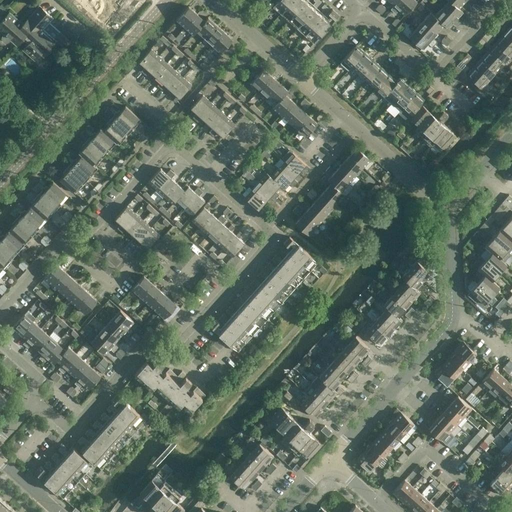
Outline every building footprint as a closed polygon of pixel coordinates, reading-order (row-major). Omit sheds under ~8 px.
[(81,0),(100,18),(117,0),(81,0)] [(278,0),(272,7),(313,43),(339,15),(332,9),(328,13),(331,16),(327,20),(323,16),(329,9),(324,4),(321,7),(323,9),(319,13),(315,9),(321,2),(319,0),(313,0),(315,2),(311,6),(307,2),(308,0),(278,0)] [(388,0),(394,5),(390,9),(393,11),(402,0),(388,0)] [(415,0),(402,0),(393,11),(395,13),(399,9),(405,15),(417,1),(415,0)] [(463,12),(449,0),(442,8),(459,23),(462,21),(458,17),(463,12)] [(466,0),(465,0),(449,0),(463,12),(465,9),(461,6),(466,0)] [(379,11),(383,6),(380,3),(375,8),(379,11)] [(0,30),(16,45),(23,38),(46,12),(39,6),(23,24),(9,12),(0,22),(0,30)] [(177,19),(185,27),(197,13),(189,6),(177,19)] [(459,23),(442,8),(435,16),(431,12),(448,28),(453,22),(457,26),(459,23)] [(23,38),(29,43),(23,49),(34,60),(40,53),(44,56),(57,41),(43,29),(52,18),(46,12),(23,38)] [(448,28),(431,12),(424,20),(437,32),(442,27),(446,30),(448,28)] [(197,13),(185,27),(193,34),(208,17),(205,20),(197,13)] [(208,17),(193,34),(196,31),(204,38),(216,24),(208,17)] [(424,20),(416,28),(434,44),(436,41),(432,38),(437,32),(424,20)] [(216,24),(204,38),(212,45),(224,31),(216,24)] [(511,27),(510,26),(503,34),(511,42),(511,27)] [(434,44),(416,28),(409,37),(422,48),(427,43),(432,46),(434,44)] [(224,31),(212,45),(220,52),(232,39),(224,31)] [(511,42),(503,34),(496,42),(510,55),(511,54),(511,53),(511,42)] [(381,50),(385,46),(381,42),(377,47),(381,50)] [(510,55),(496,42),(489,50),(503,63),(507,59),(509,59),(509,58),(509,56),(510,55)] [(306,44),(302,48),(305,52),(310,47),(306,44)] [(349,70),(352,67),(365,52),(356,45),(341,63),(349,70)] [(151,48),(139,62),(145,67),(141,71),(143,73),(159,56),(151,48)] [(503,63),(489,50),(481,58),(496,71),(497,70),(499,70),(499,69),(499,67),(503,63)] [(365,52),(352,67),(360,74),(373,60),(365,52)] [(159,56),(143,73),(146,75),(149,71),(155,76),(167,63),(159,56)] [(397,65),(401,60),(398,57),(393,61),(397,65)] [(496,71),(481,58),(474,66),(488,79),(492,75),(494,75),(495,74),(495,72),(496,71)] [(373,60),(360,74),(368,81),(381,67),(373,60)] [(167,63),(155,76),(161,81),(157,85),(160,87),(175,70),(167,63)] [(488,79),(474,66),(467,74),(481,87),(482,86),(484,86),(485,85),(485,83),(488,79)] [(381,67),(368,81),(376,88),(389,74),(381,67)] [(251,81),(260,89),(272,76),(263,68),(251,81)] [(175,70),(160,87),(162,90),(166,86),(171,91),(183,77),(175,70)] [(389,74),(376,88),(384,95),(400,78),(400,77),(396,81),(389,74)] [(272,76),(260,89),(268,96),(280,83),(272,76)] [(183,77),(171,91),(177,96),(173,100),(176,102),(191,85),(183,77)] [(391,103),(408,85),(400,78),(384,95),(383,96),(391,103)] [(280,83),(268,96),(275,103),(272,107),(273,107),(288,90),(280,83)] [(399,111),(416,92),(408,85),(391,103),(399,111)] [(291,86),(288,90),(273,107),(281,114),(292,101),(285,94),(287,92),(290,94),(294,89),(291,86)] [(408,118),(424,99),(416,92),(399,111),(408,118)] [(193,117),(195,119),(211,102),(202,95),(191,108),(196,113),(193,117)] [(253,96),(250,102),(258,106),(261,100),(253,96)] [(292,101),(281,114),(289,121),(300,108),(292,101)] [(211,102),(195,119),(198,122),(201,118),(207,123),(219,109),(211,102)] [(411,118),(419,125),(431,112),(423,105),(411,118)] [(119,145),(141,120),(125,106),(104,130),(103,130),(116,142),(119,145)] [(300,108),(289,121),(297,128),(308,115),(300,108)] [(219,109),(207,123),(212,128),(209,132),(211,134),(227,117),(219,109)] [(448,114),(443,109),(438,115),(443,119),(448,114)] [(447,126),(431,112),(419,125),(415,129),(432,144),(435,140),(447,126)] [(308,115),(297,128),(305,136),(317,123),(308,115)] [(227,117),(211,134),(214,136),(217,132),(223,137),(235,124),(227,117)] [(440,151),(455,134),(447,126),(435,140),(432,144),(440,151)] [(95,166),(116,142),(103,130),(104,130),(101,127),(78,152),(81,155),(82,154),(95,166)] [(136,147),(145,136),(142,133),(133,144),(136,147)] [(370,159),(357,147),(349,155),(363,167),(370,159)] [(269,150),(265,148),(260,153),(264,156),(269,150)] [(292,152),(285,161),(298,173),(303,167),(307,171),(310,168),(292,152)] [(81,155),(60,179),(76,193),(98,168),(95,166),(82,154),(81,155)] [(363,167),(349,155),(342,163),(356,175),(363,167)] [(114,171),(124,160),(121,158),(111,168),(114,171)] [(285,161),(278,169),(295,184),(297,182),(293,178),(298,173),(285,161)] [(356,175),(342,163),(335,171),(348,183),(356,175)] [(246,169),(249,172),(254,166),(251,164),(246,169)] [(160,168),(149,181),(157,189),(172,172),(170,169),(166,173),(160,168)] [(267,173),(284,189),(289,183),(293,187),(295,184),(278,169),(271,176),(267,173)] [(348,183),(335,171),(328,179),(329,180),(332,183),(345,194),(341,191),(348,183)] [(172,172),(157,189),(165,196),(177,183),(171,178),(175,174),(172,172)] [(267,173),(259,181),(277,197),(279,194),(275,190),(280,185),(284,189),(267,173)] [(47,220),(69,195),(53,181),(31,206),(47,220)] [(259,181),(252,189),(266,201),(270,195),(275,199),(277,197),(259,181)] [(89,192),(92,195),(102,185),(99,182),(89,192)] [(177,183),(165,196),(173,203),(177,199),(188,186),(186,184),(182,188),(177,183)] [(345,194),(332,183),(324,191),(338,202),(345,194)] [(188,186),(177,199),(185,206),(200,189),(197,187),(194,191),(188,186)] [(200,189),(185,206),(193,214),(205,201),(199,195),(202,191),(200,189)] [(252,189),(245,197),(262,213),(265,210),(260,207),(266,201),(252,189)] [(142,194),(153,203),(156,200),(145,191),(142,194)] [(338,202),(324,191),(317,199),(330,211),(338,202)] [(511,197),(509,194),(499,205),(503,209),(506,206),(511,209),(511,207),(511,197)] [(330,211),(317,199),(310,207),(323,219),(330,211)] [(207,202),(192,219),(200,227),(212,214),(206,209),(210,204),(207,202)] [(127,205),(115,219),(121,224),(117,228),(120,230),(135,213),(127,205)] [(161,205),(158,208),(164,214),(167,210),(161,205)] [(25,244),(47,220),(31,206),(9,230),(25,244)] [(225,215),(230,209),(227,207),(222,212),(225,215)] [(323,219),(310,207),(303,215),(316,227),(323,219)] [(67,221),(72,215),(67,210),(62,216),(67,221)] [(135,213),(120,230),(122,232),(126,228),(131,233),(143,220),(135,213)] [(212,214),(200,227),(208,234),(224,217),(221,215),(218,219),(212,214)] [(316,227),(303,215),(295,223),(309,235),(316,227)] [(491,215),(484,222),(488,226),(495,218),(491,215)] [(224,217),(208,234),(216,241),(232,224),(231,224),(228,228),(223,223),(226,219),(224,217)] [(143,220),(131,233),(137,238),(133,242),(136,245),(151,227),(143,220)] [(511,226),(507,221),(499,229),(511,240),(511,226)] [(232,224),(216,241),(224,248),(240,231),(239,231),(236,235),(231,230),(234,226),(232,224)] [(151,227),(136,245),(138,247),(142,243),(148,248),(160,235),(151,227)] [(511,240),(499,229),(492,237),(511,254),(511,252),(511,240)] [(0,265),(3,268),(25,244),(9,230),(0,239),(0,265)] [(240,231),(224,248),(233,256),(244,243),(239,237),(242,233),(240,231)] [(45,245),(51,239),(45,234),(40,240),(45,245)] [(220,323),(215,319),(209,325),(238,351),(318,262),(290,236),(283,243),(288,247),(291,244),(295,248),(291,253),(284,246),(279,251),(282,254),(284,252),(288,256),(284,261),(276,254),(271,259),(274,262),(276,260),(281,264),(277,269),(269,262),(264,267),(267,270),(269,268),(274,272),(269,277),(262,270),(257,276),(260,278),(262,276),(266,280),(262,285),(255,278),(250,284),(253,286),(255,284),(259,288),(250,298),(246,294),(248,292),(245,289),(240,295),(247,301),(243,306),(239,302),(241,300),(238,297),(233,303),(240,309),(236,314),(232,310),(233,308),(230,305),(226,311),(233,317),(229,322),(224,318),(226,316),(223,313),(218,319),(226,325),(222,330),(217,326),(220,323)] [(511,254),(492,237),(485,246),(492,252),(499,258),(504,262),(511,254)] [(492,252),(485,260),(499,272),(506,264),(504,262),(499,258),(492,252)] [(23,270),(29,264),(23,259),(18,265),(23,270)] [(410,267),(410,268),(424,281),(431,273),(417,260),(413,265),(411,265),(410,265),(410,267)] [(499,272),(485,260),(477,268),(485,274),(492,280),(499,272)] [(56,264),(44,277),(53,284),(64,271),(56,264)] [(402,277),(406,280),(416,289),(417,289),(424,281),(410,268),(409,270),(406,270),(406,272),(402,277)] [(64,271),(53,284),(61,291),(72,278),(64,271)] [(485,274),(478,282),(492,295),(499,287),(492,280),(485,274)] [(152,283),(144,275),(132,289),(140,296),(152,283)] [(207,285),(212,279),(207,275),(202,280),(207,285)] [(72,278),(61,291),(69,299),(80,285),(72,278)] [(402,284),(399,288),(413,300),(420,292),(417,289),(416,289),(406,280),(405,281),(403,281),(402,282),(402,284)] [(492,295),(478,282),(470,291),(484,303),(488,300),(492,304),(496,299),(492,295)] [(160,290),(152,283),(140,296),(148,303),(160,290)] [(80,285),(69,299),(77,306),(88,293),(80,285)] [(395,292),(392,295),(390,294),(406,308),(413,300),(399,288),(398,289),(396,289),(395,290),(395,292)] [(41,297),(44,294),(38,289),(36,292),(41,297)] [(168,297),(160,290),(148,303),(156,310),(168,297)] [(88,293),(77,306),(85,313),(97,300),(88,293)] [(391,297),(390,298),(388,300),(386,300),(385,301),(385,303),(384,304),(388,307),(398,316),(399,316),(406,308),(390,294),(389,295),(391,297)] [(176,305),(168,297),(156,310),(165,318),(176,305)] [(54,303),(52,306),(57,311),(60,308),(54,303)] [(132,310),(131,311),(131,305),(126,311),(135,318),(138,315),(132,310)] [(385,308),(384,309),(384,311),(381,314),(379,313),(395,328),(402,319),(399,316),(398,316),(388,307),(387,308),(385,308)] [(120,309),(113,318),(130,333),(133,331),(128,327),(134,321),(120,309)] [(25,313),(9,331),(12,333),(15,329),(21,334),(33,321),(25,313)] [(380,316),(378,318),(377,319),(375,319),(374,320),(374,322),(373,323),(387,336),(395,328),(379,313),(378,314),(380,316)] [(65,328),(68,325),(57,315),(54,318),(65,328)] [(113,318),(106,326),(119,338),(124,332),(128,336),(130,333),(113,318)] [(33,321),(21,334),(27,339),(23,343),(26,345),(41,328),(33,321)] [(370,325),(370,326),(370,327),(366,331),(374,339),(380,344),(387,336),(373,323),(373,324),(370,324),(370,325)] [(356,333),(359,329),(354,324),(351,328),(356,333)] [(119,338),(106,326),(98,334),(116,349),(118,347),(114,343),(119,338)] [(41,328),(26,345),(28,348),(32,344),(37,349),(49,335),(41,328)] [(374,339),(366,331),(363,328),(359,332),(371,342),(374,339)] [(116,349),(98,334),(91,342),(104,354),(110,348),(114,352),(116,349)] [(49,335),(37,349),(43,354),(39,358),(42,360),(57,343),(49,335)] [(352,340),(349,343),(347,342),(346,343),(362,357),(370,348),(356,336),(354,337),(352,337),(352,338),(352,340)] [(476,352),(463,341),(456,349),(469,361),(476,352)] [(57,343),(42,360),(44,362),(48,358),(53,363),(68,346),(65,349),(57,343)] [(342,351),(341,352),(355,365),(362,357),(346,343),(348,345),(344,348),(342,348),(342,349),(342,351)] [(68,346),(53,363),(57,360),(62,364),(58,368),(61,371),(76,353),(68,346)] [(469,361),(456,349),(448,357),(461,369),(469,361)] [(337,356),(334,360),(332,358),(332,359),(348,373),(355,365),(341,352),(340,353),(338,353),(337,354),(337,356)] [(76,353),(61,371),(63,373),(67,369),(72,374),(84,361),(76,353)] [(151,365),(158,356),(154,353),(135,375),(152,390),(155,386),(179,408),(182,404),(190,411),(205,394),(197,386),(190,394),(185,389),(191,383),(186,378),(180,384),(178,383),(186,374),(182,371),(177,376),(169,368),(163,376),(158,371),(164,364),(158,360),(152,366),(151,365)] [(95,366),(102,373),(110,364),(103,357),(95,366)] [(461,369),(448,357),(441,365),(454,377),(461,369)] [(327,367),(327,368),(341,381),(348,373),(332,359),(331,359),(333,361),(330,364),(328,364),(327,365),(327,367)] [(84,361),(72,374),(78,379),(75,383),(77,385),(92,368),(84,361)] [(454,377),(441,365),(434,373),(447,385),(454,377)] [(92,368),(77,385),(79,387),(83,383),(89,388),(101,375),(92,368)] [(323,372),(320,376),(318,374),(317,375),(319,376),(319,377),(323,380),(323,379),(333,389),(341,381),(327,368),(326,369),(323,369),(323,370),(323,372)] [(502,375),(493,368),(482,381),(490,388),(502,375)] [(502,375),(490,388),(498,395),(510,382),(502,375)] [(0,403),(14,388),(7,382),(3,387),(6,390),(2,394),(0,392),(0,387),(4,382),(0,378),(0,403)] [(319,383),(316,387),(330,400),(337,392),(336,391),(333,389),(323,379),(323,380),(322,381),(320,381),(319,381),(319,383)] [(511,384),(510,382),(498,395),(506,403),(511,395),(511,384)] [(312,391),(309,395),(307,393),(307,394),(323,408),(330,400),(316,387),(315,389),(313,389),(312,389),(312,391)] [(283,395),(289,399),(303,412),(306,408),(315,417),(323,408),(307,394),(306,395),(308,396),(305,400),(303,400),(302,400),(302,403),(301,404),(287,391),(283,395)] [(78,441),(81,443),(82,441),(87,445),(82,451),(102,468),(148,416),(144,412),(141,415),(117,394),(111,400),(115,405),(118,401),(123,405),(119,410),(111,403),(106,409),(109,411),(111,409),(116,413),(111,418),(104,411),(99,417),(102,419),(104,417),(108,421),(104,426),(97,419),(92,425),(95,427),(97,425),(101,429),(97,434),(90,427),(85,433),(88,435),(90,433),(94,437),(90,442),(82,435),(78,441)] [(472,408),(461,399),(458,395),(451,404),(464,416),(472,408)] [(148,402),(155,408),(157,405),(150,399),(148,402)] [(464,416),(451,404),(443,412),(457,424),(464,416)] [(269,420),(278,427),(289,414),(281,407),(269,420)] [(413,422),(400,411),(397,407),(393,411),(397,415),(393,419),(406,431),(413,422)] [(457,424),(443,412),(436,420),(450,432),(457,424)] [(278,427),(285,434),(298,421),(289,414),(278,427)] [(466,418),(479,430),(477,433),(482,437),(487,431),(482,427),(469,415),(466,418)] [(303,426),(298,421),(285,434),(281,438),(298,453),(302,449),(301,449),(313,436),(308,431),(314,423),(309,419),(303,426)] [(406,431),(393,419),(386,427),(399,439),(406,431)] [(450,432),(436,420),(429,428),(443,441),(450,432)] [(320,429),(328,436),(332,431),(325,425),(320,429)] [(399,439),(386,427),(378,435),(391,447),(399,439)] [(264,443),(268,438),(264,435),(260,439),(264,443)] [(391,447),(378,435),(371,443),(384,455),(391,447)] [(301,449),(302,449),(310,456),(322,443),(313,436),(301,449)] [(256,447),(252,451),(266,464),(274,456),(259,443),(258,444),(256,444),(256,445),(256,447)] [(384,455),(371,443),(364,451),(377,463),(384,455)] [(45,469),(41,465),(35,472),(63,498),(93,465),(73,447),(69,452),(64,448),(66,446),(63,444),(58,449),(66,456),(61,460),(57,456),(59,454),(56,452),(51,457),(58,464),(54,468),(50,464),(51,462),(48,460),(44,465),(51,472),(47,476),(42,472),(45,469)] [(276,454),(283,460),(287,456),(280,449),(276,454)] [(511,459),(506,454),(502,450),(494,458),(499,462),(511,473),(511,459)] [(246,458),(245,459),(259,472),(266,464),(252,451),(248,456),(246,456),(246,458)] [(377,463),(364,451),(356,460),(369,471),(377,463)] [(241,463),(238,467),(252,480),(259,472),(245,459),(244,460),(242,461),(241,461),(241,463)] [(511,485),(511,473),(499,462),(499,463),(504,468),(497,475),(510,487),(511,485)] [(231,474),(231,475),(230,476),(244,488),(252,480),(238,467),(234,472),(232,472),(231,472),(231,474)] [(510,487),(497,475),(490,484),(503,495),(510,487)] [(152,479),(140,492),(148,500),(160,486),(159,486),(152,479)] [(405,479),(393,492),(401,500),(413,486),(405,479)] [(160,486),(148,500),(162,511),(166,511),(176,501),(180,497),(163,482),(159,486),(160,486)] [(413,486),(401,500),(409,507),(421,494),(413,486)] [(421,494),(409,507),(415,511),(418,511),(429,501),(421,494)] [(187,511),(206,511),(201,507),(207,500),(202,496),(187,511)] [(16,511),(7,504),(0,497),(0,511),(16,511)] [(176,501),(166,511),(180,511),(184,508),(176,501)] [(429,501),(418,511),(433,511),(437,508),(429,501)]
